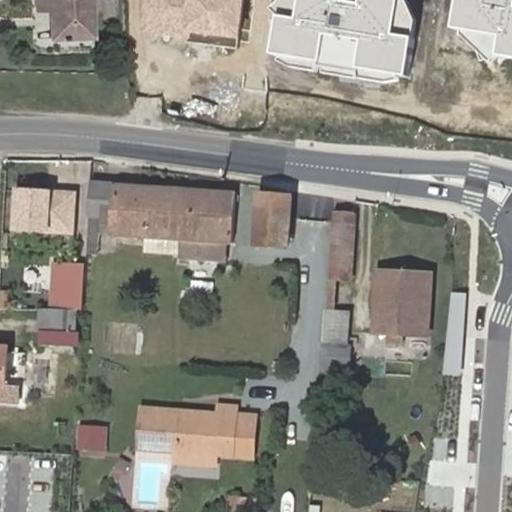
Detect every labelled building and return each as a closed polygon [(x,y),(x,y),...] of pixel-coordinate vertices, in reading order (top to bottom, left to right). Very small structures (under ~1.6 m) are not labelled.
[(49,0),(50,35),(91,32),(90,0),(49,0)] [(150,0),(147,29),(189,34),(188,40),(238,46),(244,0),(150,0)] [(342,0),(301,0),(298,20),(279,17),(272,58),(409,79),(415,43),(397,40),(403,0),(365,0),(364,9),(342,5),(342,0)] [(511,0),(461,0),(457,31),(503,38),(500,57),(511,58),(511,0)] [(235,196),(90,187),(87,221),(115,222),(114,238),(114,239),(145,241),(173,242),(180,243),(214,245),(232,246),(235,196)] [(67,212),(67,197),(17,194),(13,250),(71,253),(73,212),(67,212)] [(259,196),(256,247),(286,248),(289,198),(259,196)] [(328,276),(333,276),(350,277),(355,212),(333,210),(328,276)] [(115,222),(87,221),(85,250),(95,251),(96,236),(114,238),(115,222)] [(173,242),(145,241),(144,256),(179,258),(180,243),(173,242)] [(214,245),(202,244),(201,254),(213,255),(214,245)] [(64,311),(69,268),(55,267),(52,310),(64,311)] [(64,311),(81,313),(84,269),(69,268),(64,311)] [(377,274),(372,336),(386,337),(385,345),(400,346),(401,338),(426,339),(430,277),(377,274)] [(464,372),(470,290),(454,289),(448,371),(464,372)] [(75,314),(39,313),(38,337),(50,338),(49,350),(73,352),(75,314)] [(349,316),(325,314),(322,346),(317,346),(315,376),(320,376),(349,378),(352,348),(346,348),(349,316)] [(4,391),(8,353),(0,352),(0,409),(15,410),(17,392),(4,391)] [(216,416),(185,414),(185,422),(177,421),(178,414),(139,412),(136,449),(174,453),(174,459),(214,461),(214,456),(231,456),(234,418),(234,409),(216,408),(216,416)] [(185,422),(185,414),(178,414),(177,421),(185,422)] [(234,418),(231,456),(253,458),(256,419),(234,418)] [(82,422),(81,447),(110,449),(112,424),(82,422)] [(213,468),(214,461),(174,459),(173,465),(213,468)] [(128,468),(120,464),(113,476),(120,481),(128,468)] [(256,511),(257,503),(232,501),(231,511),(256,511)]
